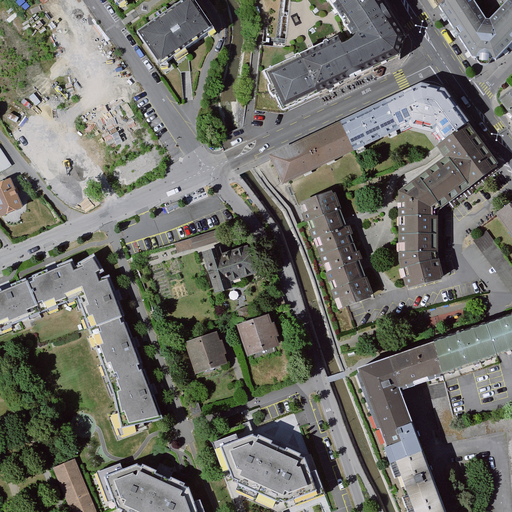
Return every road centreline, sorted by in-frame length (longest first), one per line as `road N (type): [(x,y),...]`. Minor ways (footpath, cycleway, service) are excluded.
road 1 (residential): [(207,174),(441,61)]
road 2 (unknown): [(103,216),(97,186),(63,122),(92,74),(52,0)]
road 3 (residential): [(321,381),(265,238),(207,174)]
road 4 (residential): [(0,260),(207,174)]
road 5 (residential): [(207,174),(91,0)]
road 6 (residential): [(182,428),(321,381)]
road 7 (residential): [(364,511),(321,381)]
